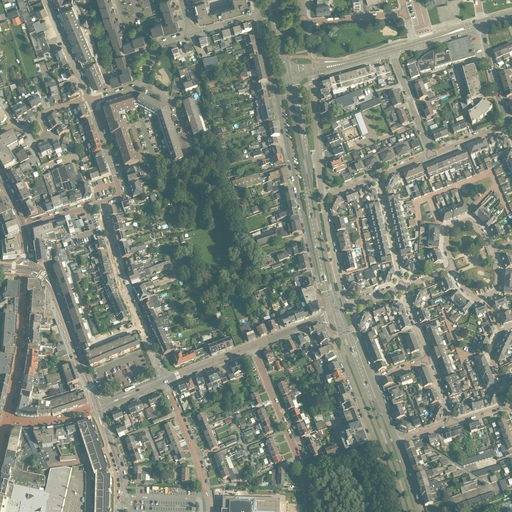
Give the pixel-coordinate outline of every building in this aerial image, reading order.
[(31,16),(30,13),(28,6),(27,6),(25,0),(17,0),(20,8),(17,9),(19,15),(18,16),(21,24),(27,22),(30,31),(29,32),(38,58),(45,56),(44,56),(43,53),(40,43),(34,23),(33,23),(31,17),(31,16)] [(25,0),(27,6),(28,6),(30,13),(45,7),(41,0),(36,0),(31,2),(30,0),(25,0)] [(89,22),(85,15),(75,0),(64,0),(65,1),(65,2),(57,5),(67,29),(69,35),(82,65),(84,64),(96,60),(97,59),(95,54),(94,55),(81,26),(88,22),(89,22)] [(75,0),(85,15),(89,22),(88,22),(98,39),(100,38),(93,17),(92,14),(82,0),(75,0)] [(163,11),(174,7),(174,5),(171,6),(169,0),(160,0),(163,10),(163,11)] [(245,0),(233,0),(235,5),(208,13),(206,4),(209,3),(207,0),(195,0),(193,1),(193,4),(194,4),(196,12),(197,16),(198,16),(199,19),(198,20),(199,23),(200,25),(206,23),(206,22),(214,20),(214,21),(220,19),(220,18),(224,17),(224,18),(230,16),(234,15),(240,14),(239,12),(249,10),(249,8),(251,7),(250,3),(246,4),(245,0)] [(317,0),(318,0),(317,0),(318,6),(316,6),(317,14),(330,12),(334,11),(333,7),(330,7),(329,0),(317,0)] [(101,11),(110,8),(110,5),(113,4),(112,2),(99,6),(101,11)] [(30,13),(31,16),(35,15),(36,18),(47,14),(45,7),(30,13)] [(168,21),(178,18),(177,15),(174,16),(173,10),(175,9),(174,7),(163,11),(163,10),(163,11),(167,21),(168,21)] [(103,16),(115,12),(114,9),(111,10),(110,8),(101,11),(103,16)] [(7,13),(9,18),(9,17),(9,19),(14,17),(18,16),(19,15),(17,9),(12,11),(7,13)] [(107,26),(119,22),(118,20),(114,21),(113,16),(116,15),(115,12),(103,16),(105,25),(106,24),(107,26)] [(167,24),(170,33),(173,32),(173,31),(179,28),(177,20),(178,20),(178,18),(168,21),(169,24),(167,24)] [(51,50),(47,41),(44,35),(46,35),(44,31),(48,29),(45,21),(40,23),(39,20),(34,23),(40,43),(43,53),(49,51),(51,50)] [(110,36),(122,32),(121,30),(119,31),(117,25),(120,25),(119,22),(107,26),(110,36)] [(165,35),(162,26),(162,24),(151,27),(154,38),(157,37),(156,35),(162,33),(163,35),(165,35)] [(233,31),(235,37),(242,35),(242,34),(252,31),(250,26),(241,29),(240,29),(233,31)] [(114,46),(125,43),(124,40),(122,41),(120,36),(123,35),(122,32),(110,36),(113,46),(114,45),(114,46)] [(230,47),(228,40),(231,38),(229,32),(222,34),(213,37),(214,43),(221,41),(222,45),(221,46),(222,50),(226,49),(228,55),(232,54),(235,53),(233,46),(230,47)] [(133,40),(137,51),(139,50),(138,46),(143,44),(144,46),(146,46),(143,35),(132,38),(133,40)] [(209,38),(206,39),(196,42),(197,45),(200,44),(201,49),(206,47),(208,54),(212,53),(213,57),(215,57),(209,38)] [(253,38),(245,40),(247,48),(255,46),(253,38)] [(449,55),(452,63),(474,58),(475,55),(473,54),(474,51),(472,50),(473,48),(471,46),(472,44),(470,42),(471,40),(469,38),(446,45),(448,49),(448,52),(446,52),(446,54),(447,54),(446,53),(448,52),(449,55)] [(133,40),(125,43),(114,46),(117,55),(118,56),(124,54),(126,53),(126,54),(129,54),(128,51),(134,49),(134,52),(137,51),(133,40)] [(181,50),(184,58),(188,57),(191,56),(190,54),(193,53),(190,46),(186,47),(186,45),(183,46),(184,49),(181,50)] [(510,58),(509,55),(506,47),(499,50),(503,59),(504,61),(510,58)] [(57,58),(64,55),(62,48),(52,52),(55,59),(57,58)] [(250,56),(257,54),(256,48),(243,51),(239,52),(235,53),(232,54),(233,56),(235,55),(236,57),(245,55),(244,53),(249,52),(250,56)] [(184,58),(181,50),(178,51),(178,50),(174,51),(174,50),(171,51),(174,60),(177,59),(177,61),(181,60),(182,63),(185,62),(184,58)] [(501,60),(503,59),(499,50),(493,53),(496,60),(495,60),(497,65),(502,62),(501,60)] [(452,63),(449,55),(446,56),(444,53),(435,55),(435,54),(432,55),(431,55),(430,55),(428,56),(427,57),(425,58),(423,59),(425,61),(423,62),(422,59),(417,64),(420,73),(432,70),(433,71),(435,71),(435,69),(452,64),(452,63)] [(250,62),(259,59),(257,54),(250,56),(249,56),(250,61),(250,62)] [(57,58),(59,65),(67,61),(64,55),(57,58)] [(216,58),(202,61),(205,73),(219,70),(216,58)] [(264,70),(263,64),(262,59),(259,59),(250,62),(250,61),(247,62),(250,73),(264,70)] [(415,65),(417,64),(415,59),(407,62),(408,65),(406,65),(410,76),(411,79),(419,76),(415,65)] [(90,81),(89,82),(90,84),(91,84),(93,88),(99,85),(100,88),(107,85),(105,81),(96,60),(84,64),(85,65),(84,66),(85,70),(84,70),(85,73),(87,73),(88,77),(87,77),(87,78),(89,77),(90,81)] [(461,106),(483,100),(482,98),(483,98),(474,67),(461,71),(469,98),(465,99),(464,96),(458,97),(461,106)] [(120,74),(123,84),(125,83),(125,81),(133,79),(131,72),(132,72),(131,69),(123,71),(123,72),(119,73),(120,74)] [(187,81),(194,78),(193,75),(191,69),(183,72),(183,71),(180,72),(180,73),(179,73),(179,74),(178,74),(179,77),(180,76),(181,79),(185,78),(187,81)] [(257,78),(266,76),(264,70),(250,73),(240,75),(241,80),(249,78),(249,76),(257,74),(257,78)] [(72,71),(64,75),(67,81),(74,78),(72,71)] [(117,85),(123,84),(120,74),(115,76),(117,85)] [(112,87),(117,85),(115,76),(109,77),(112,87)] [(266,76),(257,78),(258,80),(252,81),(253,86),(267,82),(266,76)] [(347,91),(346,88),(343,77),(338,79),(341,90),(342,93),(347,91)] [(194,78),(187,81),(188,84),(183,86),(184,89),(183,89),(184,92),(185,91),(186,92),(197,88),(195,82),(194,78)] [(417,94),(425,91),(423,86),(429,84),(427,78),(421,80),(422,84),(414,87),(417,94)] [(510,84),(509,79),(508,79),(508,78),(501,80),(503,87),(510,84)] [(51,85),(50,83),(44,85),(47,95),(47,94),(47,93),(50,92),(51,97),(58,95),(54,84),(51,85)] [(328,93),(332,92),(330,83),(322,85),(323,90),(325,89),(326,92),(328,91),(328,93)] [(69,93),(77,89),(75,84),(70,86),(69,84),(63,86),(64,89),(67,90),(69,93)] [(511,90),(511,89),(510,84),(503,87),(505,94),(511,91),(511,90)] [(252,95),(266,92),(265,86),(256,88),(257,91),(251,92),(252,95)] [(77,89),(69,93),(66,94),(69,102),(75,99),(74,97),(79,95),(77,89)] [(330,99),(328,93),(328,91),(326,92),(320,93),(322,98),(323,97),(324,100),(326,100),(330,99)] [(391,102),(398,99),(396,92),(389,95),(388,91),(382,93),(385,99),(386,99),(389,98),(391,102)] [(434,98),(432,93),(427,95),(425,91),(417,94),(419,100),(427,97),(428,100),(429,100),(434,98)] [(266,92),(252,95),(252,96),(251,96),(252,99),(258,98),(259,100),(268,98),(266,92)] [(30,97),(36,108),(41,105),(38,100),(41,98),(38,93),(30,97)] [(339,111),(343,109),(346,108),(359,103),(357,99),(355,93),(339,99),(335,101),(339,111)] [(167,109),(149,100),(142,97),(143,96),(143,95),(142,95),(141,95),(136,96),(136,97),(135,97),(135,98),(135,99),(132,100),(134,107),(136,106),(145,111),(144,113),(153,117),(154,115),(158,117),(159,121),(157,121),(160,131),(162,130),(165,140),(163,141),(166,150),(168,150),(171,159),(169,160),(171,165),(184,161),(167,109)] [(36,108),(30,97),(26,100),(24,97),(22,98),(23,101),(26,107),(29,105),(31,110),(36,108)] [(185,109),(195,106),(192,97),(183,100),(185,104),(183,104),(185,109)] [(134,107),(132,100),(131,98),(106,106),(103,111),(112,136),(115,135),(125,167),(138,163),(136,154),(135,154),(127,131),(128,131),(127,125),(122,126),(119,116),(119,115),(127,113),(127,114),(135,112),(134,107)] [(391,113),(393,112),(392,109),(401,105),(398,99),(391,102),(392,105),(389,106),(390,109),(383,111),(385,115),(386,114),(391,113)] [(261,110),(270,108),(268,100),(256,103),(257,111),(261,110)] [(488,113),(492,108),(483,101),(483,100),(461,106),(463,111),(463,112),(465,117),(468,114),(472,125),(477,122),(476,121),(479,119),(480,121),(484,117),(483,116),(488,112),(488,113)] [(23,108),(26,107),(23,101),(16,105),(22,117),(27,114),(23,108)] [(329,111),(339,111),(335,101),(331,102),(331,103),(328,103),(329,106),(320,107),(321,117),(330,116),(329,111)] [(424,113),(436,108),(440,106),(439,103),(434,105),(431,106),(431,107),(431,108),(429,103),(421,106),(424,113)] [(17,119),(22,117),(16,105),(11,108),(11,109),(9,110),(12,116),(14,114),(17,119)] [(77,115),(86,112),(84,106),(79,109),(78,106),(72,108),(73,111),(75,110),(77,115)] [(187,115),(197,111),(195,106),(185,109),(187,115)] [(270,108),(261,110),(262,115),(260,116),(260,114),(257,115),(258,118),(271,115),(270,108)] [(436,108),(424,113),(426,119),(433,117),(434,119),(442,116),(440,113),(438,113),(438,114),(434,116),(433,112),(437,111),(436,108)] [(393,112),(391,113),(392,115),(391,115),(393,122),(397,120),(397,121),(399,120),(406,117),(403,111),(397,113),(396,110),(393,112)] [(188,121),(199,117),(197,111),(187,115),(186,115),(188,121)] [(50,125),(58,121),(56,116),(58,115),(57,112),(51,115),(52,118),(47,120),(50,125)] [(86,112),(78,115),(79,120),(75,122),(76,125),(84,122),(83,119),(88,117),(86,112)] [(363,136),(368,135),(361,113),(355,115),(363,136)] [(271,115),(258,118),(259,120),(261,119),(261,118),(262,118),(264,123),(273,121),(271,115)] [(190,126),(200,123),(199,117),(188,121),(190,126)] [(406,117),(399,120),(402,126),(408,124),(406,117)] [(59,130),(64,127),(63,125),(61,126),(58,121),(50,125),(52,130),(57,127),(59,130)] [(457,125),(460,132),(467,129),(463,121),(457,123),(458,125),(457,125)] [(94,128),(92,122),(82,125),(82,124),(78,126),(80,132),(94,128)] [(264,134),(278,130),(276,122),(269,123),(270,126),(258,129),(259,131),(256,131),(257,135),(264,134)] [(446,123),(446,122),(442,123),(444,126),(441,127),(442,130),(439,131),(442,139),(448,136),(445,129),(448,128),(446,123)] [(460,132),(457,125),(455,126),(453,122),(449,123),(454,134),(460,132)] [(192,132),(202,128),(200,123),(190,126),(192,132)] [(64,127),(59,130),(56,131),(59,137),(70,131),(69,128),(66,130),(64,127)] [(84,138),(96,134),(94,128),(80,132),(81,136),(83,135),(84,138)] [(202,128),(192,132),(194,137),(195,136),(196,140),(205,137),(202,128)] [(278,130),(264,134),(265,136),(270,135),(270,139),(279,137),(278,130)] [(442,139),(439,131),(435,132),(434,130),(431,131),(432,134),(435,142),(442,139)] [(340,141),(339,141),(336,135),(335,133),(334,133),(330,135),(331,138),(329,138),(327,139),(330,145),(335,157),(343,153),(340,146),(342,145),(340,141)] [(15,138),(13,134),(1,141),(2,143),(0,144),(0,155),(1,156),(0,156),(0,161),(5,170),(13,165),(15,164),(8,152),(7,151),(18,144),(19,146),(24,144),(21,139),(20,139),(18,137),(15,138)] [(88,147),(99,144),(96,134),(84,138),(85,141),(86,141),(87,145),(84,146),(84,147),(87,146),(88,147)] [(498,145),(499,145),(502,137),(500,136),(498,135),(489,139),(491,145),(495,144),(498,145)] [(504,150),(511,147),(507,139),(505,138),(502,137),(499,145),(503,147),(504,150)] [(414,138),(410,139),(410,140),(410,141),(407,142),(411,151),(413,150),(414,151),(416,150),(416,151),(420,149),(419,147),(418,147),(414,138)] [(276,140),(272,141),(267,142),(268,148),(278,146),(276,140)] [(488,149),(485,140),(480,142),(484,151),(488,149)] [(53,146),(56,155),(62,152),(57,141),(51,144),(53,146)] [(56,155),(53,146),(50,147),(48,142),(43,144),(47,156),(53,153),(54,155),(56,155)] [(411,151),(407,142),(404,143),(403,142),(399,144),(404,156),(407,155),(406,154),(408,153),(408,152),(411,151)] [(484,151),(480,142),(476,144),(479,153),(484,151)] [(42,158),(47,156),(43,144),(37,147),(40,152),(37,153),(39,159),(42,157),(42,158)] [(100,147),(99,144),(88,147),(87,146),(84,147),(86,151),(89,151),(91,156),(91,157),(101,153),(102,153),(100,147)] [(392,148),(396,157),(398,156),(398,157),(400,156),(401,157),(404,156),(399,144),(395,145),(395,147),(392,148)] [(479,153),(476,144),(471,146),(475,155),(479,153)] [(475,155),(471,146),(467,147),(470,157),(475,155)] [(14,152),(20,164),(29,159),(23,148),(19,150),(14,152)] [(395,157),(396,157),(392,148),(389,149),(388,148),(384,150),(388,162),(391,161),(391,160),(393,159),(393,158),(395,157)] [(272,159),(281,157),(279,149),(273,150),(273,149),(264,151),(265,156),(271,154),(272,159)] [(385,163),(388,162),(384,150),(379,151),(380,153),(376,154),(380,163),(383,162),(383,163),(385,162),(385,163)] [(504,160),(511,156),(511,151),(502,155),(504,159),(504,160)] [(464,165),(464,166),(469,164),(465,152),(460,154),(464,165)] [(95,162),(103,159),(101,153),(91,157),(91,156),(86,158),(87,161),(94,159),(95,162)] [(380,163),(376,154),(373,155),(373,154),(368,156),(373,168),(376,167),(375,166),(378,165),(377,164),(380,163),(380,164),(380,163)] [(459,167),(464,165),(460,154),(455,156),(459,167)] [(370,169),(373,168),(368,156),(364,158),(364,159),(361,160),(365,169),(367,168),(368,169),(370,168),(370,169)] [(450,158),(454,169),(455,172),(457,171),(456,168),(459,167),(455,156),(450,158)] [(265,165),(273,163),(273,166),(283,164),(281,157),(272,159),(260,162),(261,168),(266,166),(265,165)] [(449,171),(454,169),(450,158),(445,160),(449,171)] [(346,169),(342,159),(330,163),(333,171),(335,170),(336,173),(346,169)] [(350,175),(353,174),(354,175),(360,173),(360,172),(362,171),(362,170),(365,169),(365,170),(365,169),(361,160),(357,161),(358,166),(352,169),(351,168),(348,169),(349,174),(350,175)] [(444,173),(449,171),(445,160),(440,162),(444,173)] [(28,162),(19,167),(20,168),(7,176),(10,182),(23,175),(32,170),(28,162)] [(439,175),(444,173),(440,162),(435,164),(439,175)] [(97,173),(106,170),(105,168),(106,167),(105,164),(104,165),(98,167),(95,168),(96,171),(97,173)] [(434,177),(439,175),(435,164),(430,166),(434,177)] [(76,204),(82,202),(75,177),(71,165),(64,168),(76,204)] [(416,167),(420,178),(425,177),(421,166),(416,167)] [(430,179),(434,177),(430,166),(425,168),(430,179)] [(127,177),(139,173),(138,169),(137,167),(133,168),(125,171),(127,177)] [(420,178),(416,167),(412,169),(416,180),(420,178)] [(69,206),(76,204),(64,168),(57,171),(69,206)] [(411,182),(416,180),(412,169),(407,171),(411,182)] [(97,173),(99,178),(109,175),(108,175),(107,173),(108,172),(107,170),(106,170),(97,173)] [(62,208),(69,206),(57,171),(51,174),(62,208)] [(99,178),(97,173),(96,171),(89,173),(91,181),(99,178)] [(278,180),(286,179),(283,171),(269,176),(271,182),(271,183),(274,182),(278,180)] [(407,184),(411,182),(407,171),(402,173),(407,184)] [(139,173),(127,177),(129,183),(137,181),(137,180),(141,179),(139,173)] [(45,214),(62,208),(51,174),(34,181),(37,188),(36,188),(39,197),(45,214)] [(350,175),(349,174),(342,177),(344,183),(352,180),(350,175)] [(25,180),(23,175),(10,182),(14,189),(24,185),(27,183),(27,184),(31,182),(30,179),(22,183),(21,182),(25,180)] [(236,182),(232,183),(232,184),(228,185),(231,196),(235,194),(235,193),(262,184),(259,175),(241,181),(236,182)] [(388,180),(387,182),(395,186),(397,182),(401,181),(398,175),(394,176),(389,178),(388,180)] [(83,186),(80,176),(75,177),(82,202),(90,199),(92,197),(88,185),(83,186)] [(278,180),(274,182),(276,187),(272,188),(271,188),(273,194),(283,190),(282,187),(288,185),(286,179),(278,180)] [(131,192),(140,189),(139,186),(145,184),(144,180),(140,181),(140,182),(138,182),(129,185),(131,192)] [(385,187),(386,192),(387,196),(393,194),(393,190),(394,187),(395,186),(387,182),(386,185),(385,187)] [(18,197),(28,192),(24,185),(14,189),(18,197)] [(364,195),(367,197),(371,189),(369,188),(367,187),(362,189),(358,191),(361,197),(364,195)] [(22,205),(23,204),(39,197),(36,188),(30,191),(28,192),(18,197),(22,205)] [(140,189),(131,192),(133,198),(145,195),(143,188),(140,189)] [(284,197),(293,195),(292,189),(283,191),(283,192),(278,193),(279,195),(276,196),(277,200),(281,199),(284,198),(284,197)] [(377,197),(375,191),(374,190),(372,189),(371,189),(367,197),(368,197),(370,198),(371,202),(377,201),(377,197)] [(416,193),(414,189),(411,190),(411,189),(409,189),(410,192),(411,195),(413,200),(418,198),(416,193)] [(360,196),(359,193),(356,194),(355,192),(355,191),(352,192),(352,193),(350,194),(355,207),(358,206),(356,201),(358,200),(359,201),(362,199),(360,196)] [(353,208),(355,207),(350,194),(348,195),(348,194),(345,195),(346,196),(345,196),(348,204),(351,203),(353,208)] [(286,205),(295,203),(293,195),(284,197),(284,198),(281,199),(283,206),(286,205)] [(331,204),(339,208),(345,211),(347,209),(344,207),(344,208),(340,206),(340,207),(339,207),(341,203),(345,202),(343,196),(334,200),(333,202),(333,201),(331,204)] [(389,204),(398,202),(398,201),(397,196),(387,198),(389,204)] [(30,219),(45,214),(39,197),(23,204),(24,206),(23,207),(28,218),(30,219)] [(124,213),(125,215),(135,212),(133,206),(130,207),(127,200),(121,202),(123,208),(124,213)] [(287,213),(297,211),(295,203),(286,205),(283,206),(281,206),(283,211),(277,213),(277,214),(274,215),(274,217),(276,217),(287,213)] [(370,211),(379,209),(378,203),(368,205),(369,211),(370,211)] [(0,217),(10,213),(6,204),(0,207),(0,217)] [(336,212),(339,208),(331,204),(330,206),(330,207),(329,208),(332,218),(335,217),(334,213),(336,212)] [(460,206),(459,207),(463,215),(468,213),(467,213),(467,210),(464,205),(460,206)] [(125,215),(124,213),(121,214),(120,211),(116,212),(115,207),(108,210),(110,218),(117,216),(118,218),(125,216),(124,215),(125,215)] [(455,208),(458,217),(463,215),(459,207),(455,208)] [(483,211),(484,210),(483,210),(479,207),(473,214),(476,218),(477,217),(483,211)] [(390,210),(392,216),(401,213),(399,208),(390,210)] [(450,210),(449,210),(453,219),(458,217),(455,208),(454,208),(450,210)] [(445,212),(448,221),(453,219),(449,210),(449,211),(445,212)] [(286,221),(298,218),(297,211),(287,213),(276,217),(276,219),(277,221),(287,218),(288,219),(285,219),(286,221)] [(483,211),(477,217),(481,221),(487,214),(483,211)] [(440,214),(443,222),(443,223),(448,221),(445,212),(444,213),(440,214)] [(0,228),(15,224),(10,213),(0,217),(0,228)] [(401,214),(401,213),(392,216),(393,221),(402,219),(401,214)] [(487,214),(481,221),(484,225),(491,218),(487,214)] [(492,218),(491,217),(491,218),(484,225),(488,229),(495,221),(492,218)] [(56,223),(61,241),(63,244),(66,243),(65,238),(66,238),(67,241),(71,239),(70,236),(75,234),(74,230),(78,229),(74,218),(70,219),(65,220),(56,223)] [(113,228),(127,224),(126,221),(127,221),(126,219),(124,219),(124,218),(111,222),(113,228)] [(286,227),(300,224),(298,218),(286,221),(282,222),(282,223),(283,223),(285,223),(286,227)] [(402,219),(393,221),(395,227),(403,225),(402,219)] [(51,242),(61,241),(56,223),(51,225),(37,230),(38,232),(36,233),(34,233),(36,244),(51,242)] [(15,260),(15,257),(19,256),(17,243),(15,243),(14,236),(15,235),(18,235),(17,230),(15,224),(0,228),(0,247),(1,247),(1,260),(15,260)] [(127,224),(113,228),(115,235),(127,231),(128,232),(134,230),(133,226),(129,227),(128,224),(127,224)] [(283,241),(283,239),(290,237),(302,234),(300,224),(286,227),(286,228),(279,229),(274,232),(273,232),(261,236),(254,238),(252,239),(251,239),(252,241),(255,250),(280,242),(283,241)] [(347,233),(348,234),(350,233),(349,229),(348,224),(345,225),(336,227),(337,231),(337,232),(337,233),(339,232),(340,235),(347,233)] [(491,231),(490,231),(491,234),(492,233),(492,236),(501,232),(499,227),(490,230),(491,231)] [(132,235),(132,232),(116,236),(118,245),(128,241),(127,237),(132,235)] [(503,237),(501,232),(492,236),(493,238),(494,241),(494,240),(495,241),(503,237)] [(349,239),(348,234),(347,233),(340,235),(337,235),(339,241),(349,239)] [(340,247),(350,245),(349,239),(339,241),(340,247)] [(51,246),(51,242),(36,244),(34,244),(36,254),(50,252),(53,252),(57,251),(62,251),(61,244),(51,246)] [(126,242),(118,245),(119,247),(120,253),(145,247),(144,243),(136,246),(135,244),(130,246),(129,244),(127,245),(126,242)] [(88,246),(89,250),(93,249),(94,253),(104,250),(102,243),(88,246)] [(298,256),(306,254),(304,244),(292,247),(294,257),(298,256)] [(344,253),(351,251),(350,245),(340,247),(341,253),(344,253)] [(126,259),(131,258),(131,256),(130,254),(137,252),(138,253),(146,251),(145,247),(120,254),(122,260),(126,259)] [(411,255),(409,249),(400,251),(399,251),(401,257),(411,255)] [(53,252),(55,264),(61,263),(68,262),(65,252),(65,250),(62,251),(57,251),(53,252)] [(344,261),(353,259),(351,251),(344,253),(345,255),(342,256),(343,257),(342,257),(343,257),(344,261)] [(438,251),(429,255),(431,259),(431,260),(440,256),(439,254),(440,254),(439,252),(438,252),(438,251)] [(464,251),(455,254),(457,260),(466,258),(464,251)] [(52,262),(50,252),(36,254),(37,264),(52,262)] [(96,263),(106,260),(104,252),(91,256),(92,259),(95,259),(96,262),(96,263)] [(271,260),(270,256),(255,261),(258,271),(289,259),(287,254),(271,260)] [(300,266),(309,264),(306,254),(298,256),(300,266)] [(380,258),(380,259),(382,265),(392,262),(390,256),(381,258),(380,258)] [(440,256),(431,260),(432,260),(433,265),(442,261),(441,258),(440,256)] [(502,260),(501,260),(502,263),(503,262),(504,264),(511,261),(511,259),(510,256),(502,259),(502,260)] [(405,269),(408,270),(412,262),(409,261),(408,257),(401,259),(402,260),(402,262),(404,268),(406,269),(405,269)] [(127,269),(142,264),(152,261),(151,258),(148,259),(148,260),(147,261),(146,258),(141,260),(140,258),(136,259),(137,263),(134,264),(133,261),(125,264),(127,269)] [(100,270),(108,267),(106,260),(96,263),(96,262),(91,263),(93,270),(96,269),(95,267),(98,266),(99,269),(100,270)] [(175,260),(149,269),(150,274),(156,272),(156,274),(177,267),(175,260)] [(413,263),(412,262),(408,270),(410,271),(412,272),(417,271),(420,270),(421,269),(419,263),(415,264),(413,263)] [(140,272),(139,269),(143,267),(142,264),(127,269),(129,276),(140,272)] [(302,275),(311,273),(309,264),(300,266),(302,275)] [(384,273),(384,274),(392,278),(393,275),(394,273),(393,268),(392,264),(385,266),(386,270),(384,273)] [(55,273),(63,270),(62,265),(53,268),(55,273)] [(100,270),(99,269),(98,270),(91,272),(92,274),(92,275),(93,274),(94,279),(97,278),(96,273),(98,273),(100,273),(101,277),(110,275),(108,267),(100,270)] [(374,273),(373,273),(372,269),(364,273),(367,281),(371,279),(374,286),(377,285),(373,274),(374,273)] [(57,278),(65,275),(63,270),(55,273),(57,278)] [(139,276),(145,274),(144,271),(140,272),(129,276),(129,279),(129,280),(130,282),(131,283),(140,280),(139,276)] [(299,277),(295,278),(297,289),(295,290),(296,293),(298,292),(299,292),(306,290),(306,289),(314,287),(313,281),(311,273),(302,275),(299,277)] [(76,284),(82,283),(84,282),(81,274),(74,276),(76,284)] [(391,280),(391,279),(392,278),(384,274),(382,278),(378,279),(380,284),(381,285),(384,284),(389,282),(390,280),(391,280)] [(59,283),(67,280),(65,275),(57,278),(59,283)] [(103,284),(112,281),(111,276),(94,280),(95,284),(102,282),(103,284)] [(353,292),(357,285),(352,282),(350,283),(349,280),(348,276),(345,277),(346,281),(348,290),(350,291),(353,292)] [(60,288),(69,285),(67,280),(59,283),(60,288)] [(449,280),(441,283),(442,288),(443,288),(451,285),(450,283),(451,283),(450,280),(449,280)] [(112,281),(103,284),(103,286),(96,288),(97,292),(114,287),(112,281)] [(55,320),(52,313),(50,313),(51,301),(48,293),(46,293),(46,291),(43,291),(43,286),(39,283),(29,282),(28,294),(32,294),(30,318),(47,319),(55,320)] [(137,296),(146,292),(144,289),(154,286),(153,282),(139,288),(134,290),(137,296)] [(18,301),(18,293),(19,284),(7,284),(6,291),(4,290),(4,297),(2,297),(3,301),(6,300),(18,301)] [(62,293),(71,290),(69,285),(60,288),(62,293)] [(357,285),(353,292),(355,294),(355,293),(357,294),(366,291),(365,288),(362,289),(361,287),(357,285)] [(451,285),(443,288),(443,289),(445,294),(453,290),(454,289),(453,287),(452,287),(451,285)] [(104,301),(117,295),(114,289),(101,294),(104,300),(104,301)] [(307,307),(318,303),(314,289),(301,293),(307,307)] [(64,299),(73,296),(71,290),(62,293),(64,299)] [(427,296),(424,290),(421,291),(416,293),(415,295),(414,295),(413,298),(421,301),(422,301),(423,298),(427,296)] [(154,297),(155,297),(154,294),(147,296),(146,292),(137,296),(140,303),(151,298),(154,297)] [(455,292),(449,300),(452,303),(453,303),(459,296),(460,296),(455,292)] [(111,305),(119,301),(117,295),(104,301),(104,300),(102,301),(103,302),(103,304),(105,303),(107,303),(108,302),(107,301),(109,300),(111,304),(111,305)] [(66,304),(75,301),(73,296),(64,299),(66,304)] [(459,296),(453,303),(457,307),(463,300),(459,296)] [(501,298),(498,299),(502,307),(507,305),(503,297),(503,296),(500,297),(501,298)] [(158,302),(157,302),(154,297),(151,298),(152,301),(146,303),(144,305),(144,306),(142,307),(145,315),(154,311),(161,308),(160,306),(161,305),(160,303),(158,302)] [(414,307),(415,311),(421,309),(420,305),(421,302),(421,301),(413,298),(412,300),(412,302),(414,307)] [(494,301),(493,301),(497,309),(501,308),(502,307),(498,299),(496,300),(496,299),(494,300),(494,301)] [(0,310),(3,309),(7,308),(17,308),(18,301),(6,300),(3,301),(0,302),(0,310)] [(463,300),(457,307),(460,310),(461,310),(467,303),(463,300)] [(68,309),(76,306),(75,301),(66,304),(68,309)] [(114,312),(122,308),(119,301),(111,305),(111,304),(105,307),(106,310),(112,307),(114,312)] [(391,311),(394,312),(398,304),(395,303),(393,302),(388,304),(384,306),(387,312),(391,311)] [(301,309),(306,320),(319,315),(320,312),(318,303),(307,307),(301,309)] [(461,310),(460,310),(461,311),(465,314),(471,307),(467,303),(461,310)] [(306,320),(301,309),(300,309),(298,304),(296,305),(299,312),(293,314),(297,323),(306,320)] [(405,315),(404,311),(402,306),(400,305),(398,304),(394,312),(395,312),(398,314),(399,317),(405,315)] [(481,306),(479,306),(482,315),(483,315),(487,313),(484,305),(483,305),(483,304),(481,305),(481,306)] [(69,314),(78,311),(76,306),(68,309),(69,314)] [(148,321),(156,317),(158,316),(156,312),(161,310),(161,311),(168,308),(167,306),(161,308),(154,311),(145,315),(148,321)] [(474,308),(477,317),(482,315),(479,306),(477,307),(474,308)] [(377,309),(384,327),(387,326),(385,321),(384,318),(386,317),(384,312),(382,307),(379,308),(377,309)] [(7,308),(3,309),(2,329),(1,341),(1,354),(0,354),(0,377),(9,379),(13,360),(15,351),(14,351),(15,331),(16,331),(16,319),(17,308),(7,308)] [(111,321),(125,314),(122,308),(114,312),(115,315),(109,317),(111,321)] [(293,314),(291,309),(288,310),(288,312),(286,313),(285,313),(290,326),(297,323),(293,314)] [(378,330),(384,327),(377,309),(375,310),(375,309),(372,310),(372,311),(375,319),(378,318),(380,323),(379,323),(380,325),(377,326),(377,327),(378,330)] [(285,313),(286,313),(285,310),(282,311),(282,312),(281,314),(281,315),(281,316),(282,319),(281,319),(284,328),(290,326),(285,313)] [(425,310),(416,314),(417,314),(416,314),(417,317),(418,317),(418,319),(427,315),(425,310)] [(71,319),(80,316),(78,311),(69,314),(71,319)] [(504,313),(502,314),(499,315),(503,326),(511,322),(511,319),(511,320),(509,314),(511,313),(511,311),(509,312),(509,311),(507,312),(504,313)] [(360,317),(358,319),(367,323),(367,322),(368,319),(372,318),(370,312),(366,313),(361,315),(360,317)] [(125,314),(111,321),(112,324),(119,321),(120,324),(118,325),(119,328),(127,325),(125,322),(128,321),(125,314)] [(420,324),(429,321),(427,316),(427,315),(418,319),(419,321),(420,324)] [(73,324),(82,321),(80,316),(71,319),(73,324)] [(148,321),(151,327),(165,322),(165,321),(168,320),(167,317),(159,320),(158,317),(156,318),(156,317),(148,321)] [(47,326),(47,319),(30,318),(30,325),(47,326)] [(406,318),(397,321),(399,326),(408,323),(407,321),(408,321),(407,318),(406,318)] [(92,329),(98,327),(97,323),(94,324),(92,319),(89,320),(92,329)] [(366,323),(367,323),(358,319),(357,322),(358,322),(357,324),(358,328),(359,329),(360,332),(365,331),(366,330),(365,326),(366,323)] [(265,325),(266,326),(268,325),(271,333),(277,331),(273,322),(271,323),(270,320),(264,322),(265,325)] [(83,326),(84,326),(82,321),(73,324),(75,329),(83,326)] [(154,335),(162,331),(162,330),(167,329),(165,323),(166,323),(165,322),(151,327),(154,335)] [(263,326),(256,329),(257,331),(258,333),(259,333),(261,337),(267,335),(265,329),(267,328),(266,326),(265,325),(264,322),(262,323),(263,326)] [(409,325),(408,323),(399,326),(399,327),(401,331),(410,328),(410,327),(409,325)] [(426,332),(437,328),(435,323),(425,327),(426,332)] [(47,327),(47,326),(30,325),(29,335),(40,336),(40,329),(49,330),(50,327),(47,327)] [(256,339),(253,333),(251,334),(249,330),(247,330),(245,325),(239,327),(242,335),(245,334),(248,342),(256,339)] [(77,334),(85,331),(83,326),(75,329),(77,334)] [(316,333),(325,330),(324,328),(321,326),(308,331),(311,337),(317,335),(316,333)] [(494,331),(493,326),(487,328),(487,326),(482,328),(484,335),(487,333),(492,336),(494,331)] [(429,336),(439,332),(437,328),(426,332),(427,332),(429,336)] [(314,340),(327,335),(325,330),(316,333),(317,335),(311,337),(312,340),(314,339),(314,340)] [(78,340),(87,337),(85,331),(77,334),(78,340)] [(158,342),(166,338),(168,337),(170,336),(169,333),(167,334),(167,333),(164,334),(162,331),(154,335),(156,338),(158,342)] [(365,344),(374,341),(373,337),(376,336),(374,331),(372,332),(370,333),(364,335),(366,338),(363,339),(365,344)] [(430,341),(440,337),(439,332),(429,336),(430,341)] [(511,333),(506,336),(505,337),(504,339),(504,340),(503,341),(511,345),(511,343),(511,333)] [(407,345),(415,341),(413,336),(411,337),(410,334),(404,337),(405,340),(403,341),(404,345),(407,344),(407,345)] [(42,336),(40,336),(29,335),(29,343),(42,344),(42,336)] [(317,348),(329,341),(327,335),(314,340),(315,342),(315,343),(317,348)] [(80,345),(89,342),(89,341),(87,337),(78,340),(80,345)] [(88,348),(83,350),(90,368),(140,348),(135,337),(90,355),(88,348)] [(308,343),(310,342),(309,339),(308,337),(303,339),(302,337),(297,339),(300,347),(304,345),(306,348),(305,349),(307,353),(311,351),(308,343)] [(432,346),(442,342),(441,339),(440,337),(430,341),(432,346)] [(474,341),(487,347),(488,344),(488,345),(489,342),(479,337),(478,339),(475,338),(474,341)] [(161,349),(173,343),(172,340),(170,341),(170,340),(167,341),(166,338),(158,342),(157,342),(159,346),(159,345),(161,349)] [(223,342),(226,351),(233,348),(230,339),(229,340),(228,338),(225,339),(224,340),(223,341),(223,342)] [(313,355),(331,347),(329,341),(317,348),(311,351),(313,355)] [(368,349),(376,346),(374,341),(365,344),(368,349)] [(409,350),(417,347),(415,341),(407,345),(409,350)] [(486,349),(487,347),(474,341),(473,343),(478,345),(477,348),(484,352),(485,351),(486,349)] [(509,350),(511,345),(503,341),(501,346),(509,350)] [(83,350),(88,348),(91,347),(89,342),(80,345),(82,350),(83,350)] [(219,354),(226,351),(223,342),(215,345),(219,354)] [(300,350),(298,346),(296,342),(286,346),(286,345),(283,344),(280,346),(282,351),(287,349),(289,354),(300,350)] [(434,351),(444,347),(442,342),(432,346),(434,351)] [(173,343),(161,349),(160,349),(162,353),(163,353),(164,356),(177,350),(173,343)] [(207,353),(203,344),(195,347),(197,353),(195,354),(194,353),(188,356),(187,351),(173,357),(176,364),(175,365),(174,365),(174,366),(174,367),(175,368),(176,368),(194,361),(195,361),(196,361),(196,360),(205,356),(205,358),(209,357),(207,353)] [(219,354),(215,345),(215,344),(212,346),(212,347),(208,348),(211,357),(219,354)] [(55,354),(58,353),(66,350),(65,348),(64,345),(56,348),(54,348),(53,348),(53,350),(53,354),(55,354)] [(370,354),(378,351),(376,346),(368,349),(370,354)] [(509,350),(501,346),(498,351),(507,355),(509,350)] [(325,357),(334,354),(331,347),(313,355),(316,361),(325,358),(325,357)] [(417,347),(409,350),(412,358),(418,355),(417,353),(419,352),(417,347)] [(436,356),(446,352),(444,347),(434,351),(436,356)] [(372,360),(380,356),(378,351),(370,354),(372,360)] [(406,358),(404,351),(401,353),(396,355),(399,364),(405,362),(404,359),(406,358)] [(507,355),(498,351),(498,353),(497,353),(497,355),(496,356),(499,365),(502,364),(501,361),(504,360),(507,355)] [(274,362),(272,357),(271,352),(265,355),(269,364),(274,362)] [(438,360),(448,357),(446,352),(436,356),(438,361),(438,360)] [(50,360),(50,354),(28,353),(27,361),(38,361),(38,362),(40,362),(49,360),(50,360)] [(320,368),(336,358),(334,354),(325,357),(325,358),(325,359),(317,362),(320,368)] [(394,366),(399,364),(396,355),(391,358),(390,357),(388,358),(390,364),(393,363),(394,366)] [(380,356),(372,360),(374,365),(376,364),(381,362),(382,362),(380,356)] [(485,361),(483,356),(475,360),(477,365),(485,361)] [(440,365),(450,361),(449,361),(448,357),(438,360),(440,365)] [(330,376),(340,370),(336,358),(320,368),(316,370),(320,379),(329,375),(330,376)] [(40,362),(40,367),(43,367),(43,371),(46,370),(51,369),(49,360),(40,362)] [(37,373),(38,362),(38,361),(27,361),(26,372),(37,373)] [(441,370),(451,366),(450,361),(440,365),(441,370)] [(487,366),(485,361),(477,365),(479,370),(487,366)] [(279,362),(275,364),(278,372),(284,369),(282,365),(280,366),(279,362)] [(387,369),(385,364),(384,364),(383,364),(381,362),(376,364),(377,367),(376,367),(378,372),(380,371),(381,372),(384,371),(384,370),(387,369)] [(71,366),(70,363),(63,366),(63,368),(62,368),(68,386),(79,382),(73,365),(71,366)] [(230,367),(232,371),(232,373),(228,375),(230,381),(235,380),(234,377),(241,374),(241,376),(246,374),(244,369),(242,370),(239,363),(230,367)] [(443,375),(453,371),(451,366),(441,370),(443,375)] [(479,370),(478,370),(480,375),(489,371),(488,366),(487,366),(479,370)] [(420,378),(428,375),(426,370),(424,371),(423,368),(417,370),(420,378)] [(48,377),(46,370),(43,371),(44,371),(37,373),(26,372),(24,379),(38,380),(48,377)] [(213,373),(217,383),(222,381),(223,384),(227,382),(225,377),(221,378),(218,370),(215,372),(215,371),(213,372),(213,373)] [(335,384),(344,380),(340,370),(330,376),(330,377),(326,379),(328,383),(331,382),(333,385),(335,384)] [(445,380),(455,376),(453,371),(443,375),(445,379),(445,380)] [(492,376),(489,371),(480,375),(482,380),(491,376),(492,376)] [(509,371),(503,374),(506,383),(508,383),(508,384),(511,385),(511,381),(511,375),(509,371)] [(412,381),(415,380),(412,374),(410,375),(409,372),(403,374),(407,383),(412,381)] [(217,383),(213,373),(212,373),(210,373),(210,374),(207,375),(210,382),(206,383),(208,390),(213,388),(213,390),(218,388),(217,385),(217,383)] [(37,389),(57,383),(63,381),(61,374),(48,377),(38,380),(24,379),(23,385),(37,389)] [(402,385),(407,383),(403,374),(398,376),(399,379),(396,380),(399,386),(402,385)] [(422,383),(430,380),(428,375),(420,378),(422,383)] [(455,376),(445,380),(447,384),(457,381),(455,376)] [(493,381),(491,376),(482,380),(484,384),(484,385),(493,381)] [(0,386),(7,388),(9,379),(0,377),(0,386)] [(205,386),(203,382),(201,377),(195,380),(199,389),(199,388),(203,387),(205,386)] [(280,392),(289,388),(286,389),(284,383),(287,382),(286,379),(279,381),(280,385),(278,386),(280,392)] [(394,388),(390,379),(388,380),(388,379),(384,380),(384,381),(382,382),(384,388),(385,389),(387,391),(394,388)] [(430,380),(422,383),(425,391),(431,389),(430,386),(432,386),(430,380)] [(185,384),(190,396),(196,393),(197,396),(200,395),(197,386),(193,387),(191,381),(185,384)] [(495,386),(493,381),(484,385),(485,385),(487,390),(495,386)] [(38,396),(45,393),(58,389),(57,386),(58,386),(57,383),(37,389),(23,385),(21,392),(38,396)] [(336,395),(348,391),(345,383),(336,387),(339,386),(339,388),(334,390),(336,395)] [(185,394),(185,395),(184,396),(185,399),(190,397),(190,396),(185,384),(178,387),(180,393),(181,396),(185,394)] [(447,393),(460,388),(459,385),(456,386),(455,384),(453,385),(445,388),(444,388),(445,391),(446,391),(447,393)] [(39,402),(37,416),(44,417),(44,416),(49,417),(52,415),(53,417),(87,406),(83,394),(81,386),(69,390),(70,391),(66,393),(61,395),(42,400),(39,402)] [(393,406),(399,404),(403,402),(400,397),(403,395),(402,392),(399,393),(397,387),(394,388),(387,391),(389,395),(388,395),(388,396),(388,397),(389,398),(389,399),(389,400),(390,401),(391,402),(391,403),(392,402),(393,406)] [(460,388),(447,393),(448,395),(447,395),(448,398),(449,398),(459,394),(458,392),(462,390),(461,387),(460,388)] [(489,396),(489,397),(497,401),(498,398),(499,396),(496,387),(490,389),(491,393),(489,396)] [(289,396),(297,393),(296,390),(291,392),(289,388),(280,392),(282,397),(289,395),(289,396)] [(338,400),(350,396),(348,391),(336,395),(338,400)] [(46,396),(45,393),(38,396),(21,392),(19,399),(35,403),(39,402),(42,400),(41,398),(46,396)] [(417,404),(436,397),(436,395),(436,394),(435,392),(434,392),(427,395),(428,397),(422,399),(421,397),(415,400),(417,404)] [(286,406),(293,403),(292,403),(296,401),(294,397),(298,395),(298,393),(297,393),(289,396),(290,397),(283,400),(286,406)] [(253,403),(260,400),(257,395),(251,397),(253,403)] [(155,406),(154,405),(158,403),(161,402),(159,396),(148,400),(150,406),(151,407),(155,406)] [(341,407),(353,403),(350,396),(338,400),(340,407),(341,407)] [(436,397),(417,404),(418,407),(426,404),(428,403),(430,402),(431,405),(438,402),(439,401),(438,399),(437,399),(436,397)] [(484,402),(486,408),(495,405),(496,403),(497,401),(489,397),(487,400),(484,402)] [(37,416),(39,402),(35,403),(19,399),(16,414),(18,417),(22,418),(31,419),(37,419),(37,416)] [(260,400),(253,403),(255,409),(262,406),(260,400)] [(456,400),(450,402),(453,411),(455,412),(458,414),(461,405),(458,404),(456,400)] [(134,406),(138,415),(142,413),(141,412),(144,411),(141,403),(134,406)] [(293,403),(286,406),(288,411),(295,408),(293,403)] [(343,413),(344,413),(345,415),(356,411),(355,409),(353,403),(341,407),(343,413)] [(394,415),(402,412),(399,404),(393,406),(394,409),(392,410),(394,415)] [(434,414),(441,418),(442,415),(443,414),(440,405),(437,406),(438,409),(436,409),(436,410),(434,414)] [(465,407),(461,405),(458,414),(460,415),(462,415),(471,412),(469,406),(465,407)] [(132,418),(138,415),(134,406),(128,409),(131,416),(127,417),(129,420),(131,426),(134,425),(132,418)] [(293,419),(300,416),(300,415),(303,414),(301,411),(304,410),(303,407),(299,408),(299,410),(291,413),(293,419)] [(150,416),(151,419),(154,425),(169,419),(167,415),(158,419),(156,413),(154,413),(152,408),(147,410),(150,416)] [(259,419),(266,416),(264,410),(254,414),(255,418),(253,419),(249,420),(249,423),(251,422),(254,421),(259,419)] [(344,420),(357,415),(356,411),(345,415),(343,416),(344,420)] [(123,418),(120,412),(112,415),(114,421),(123,418)] [(400,418),(400,419),(405,417),(402,412),(394,415),(396,420),(400,418)] [(440,421),(441,418),(434,414),(431,419),(432,421),(429,422),(430,425),(439,422),(440,421)] [(199,424),(206,421),(204,415),(197,418),(199,424)] [(346,424),(359,419),(357,415),(344,420),(346,424)] [(262,424),(268,422),(266,416),(259,419),(262,424)] [(300,416),(293,419),(296,424),(302,422),(300,416)] [(399,419),(400,419),(400,418),(396,420),(395,421),(398,428),(400,429),(399,431),(402,432),(406,424),(400,421),(399,419)] [(413,423),(415,428),(420,426),(417,418),(411,420),(413,424),(413,423)] [(359,419),(346,424),(348,429),(361,424),(359,419)] [(125,428),(131,426),(129,420),(126,422),(124,422),(125,425),(115,429),(118,435),(119,438),(125,436),(124,433),(126,432),(125,428)] [(500,429),(507,426),(505,420),(498,423),(500,429)] [(202,429),(208,427),(206,421),(199,424),(202,429)] [(89,422),(77,426),(80,433),(81,432),(95,473),(97,473),(96,511),(107,511),(108,510),(110,510),(110,502),(107,502),(107,500),(110,500),(110,495),(108,495),(108,492),(110,492),(110,488),(109,488),(109,485),(110,485),(110,484),(109,484),(109,482),(111,482),(111,477),(107,477),(107,469),(108,469),(106,465),(105,466),(104,463),(105,462),(104,462),(103,460),(104,459),(103,455),(101,455),(100,453),(102,452),(100,445),(101,444),(100,441),(99,442),(97,438),(96,438),(95,436),(96,435),(95,431),(93,431),(91,423),(89,424),(89,422)] [(261,431),(271,427),(268,422),(262,424),(259,426),(261,431)] [(416,429),(415,428),(413,423),(413,424),(414,425),(411,426),(410,426),(406,424),(402,432),(405,434),(406,432),(408,433),(408,432),(416,429)] [(471,433),(485,429),(485,427),(480,428),(478,423),(468,426),(471,433)] [(299,433),(306,430),(303,424),(297,427),(299,433)] [(361,424),(348,429),(345,430),(338,433),(345,452),(351,449),(351,450),(351,449),(357,447),(368,443),(366,438),(364,433),(363,430),(361,424)] [(65,428),(68,436),(73,435),(76,446),(80,445),(75,430),(74,425),(65,428)] [(167,433),(173,431),(171,425),(164,427),(166,431),(157,434),(158,437),(162,435),(167,433)] [(502,434),(509,432),(507,426),(500,429),(502,434)] [(204,435),(211,432),(208,427),(202,429),(204,435)] [(271,427),(261,431),(264,437),(273,433),(271,427)] [(65,428),(59,428),(54,429),(55,439),(57,444),(58,446),(62,445),(70,444),(68,436),(65,428)] [(449,432),(451,439),(455,438),(458,437),(459,440),(463,438),(460,428),(449,432)] [(52,444),(57,444),(55,439),(54,429),(47,430),(47,432),(46,432),(45,431),(44,431),(43,431),(42,433),(41,433),(41,431),(34,431),(34,437),(36,440),(38,446),(42,446),(43,448),(53,447),(52,444)] [(31,450),(30,447),(22,430),(15,430),(12,433),(10,441),(22,443),(23,443),(22,448),(24,447),(25,451),(26,452),(31,450)] [(38,454),(34,445),(33,445),(32,442),(32,441),(31,438),(30,438),(31,436),(34,437),(34,431),(31,431),(22,430),(30,447),(31,450),(35,459),(41,471),(49,470),(41,453),(38,454)] [(318,431),(312,433),(311,431),(307,432),(306,430),(299,433),(301,438),(309,435),(310,438),(312,437),(314,436),(317,435),(319,434),(318,432),(318,431)] [(173,431),(167,433),(169,439),(176,436),(173,431)] [(206,440),(213,438),(211,432),(204,435),(206,440)] [(451,439),(449,432),(438,435),(441,442),(440,442),(442,447),(445,446),(443,441),(446,440),(446,441),(451,439)] [(504,440),(511,437),(509,432),(502,434),(504,440)] [(435,444),(440,442),(441,442),(438,435),(428,438),(430,446),(435,444)] [(171,445),(178,442),(176,436),(169,439),(167,440),(166,440),(167,443),(170,442),(171,445)] [(127,447),(135,444),(133,438),(125,441),(127,447)] [(209,446),(215,443),(213,438),(206,440),(209,446)] [(309,448),(320,444),(319,441),(314,443),(312,439),(306,442),(309,448)] [(268,449),(275,446),(272,440),(266,443),(268,449)] [(20,449),(22,443),(10,441),(9,447),(20,449)] [(174,451),(180,448),(178,442),(171,445),(169,446),(171,451),(174,450),(174,451)] [(415,451),(415,450),(422,448),(421,445),(418,445),(417,442),(412,444),(404,447),(406,452),(414,449),(415,451)] [(215,443),(209,446),(211,451),(217,449),(215,443)] [(129,452),(137,450),(137,449),(140,448),(139,446),(136,447),(135,444),(127,447),(129,452)] [(320,444),(309,448),(311,455),(312,455),(313,458),(318,456),(317,453),(317,452),(316,449),(321,446),(320,444)] [(270,454),(277,452),(275,446),(268,449),(266,450),(268,455),(270,454)] [(9,447),(7,453),(35,459),(31,450),(26,452),(25,451),(20,449),(17,449),(9,447)] [(331,449),(333,456),(339,453),(336,447),(334,448),(331,449)] [(176,457),(183,454),(180,448),(174,451),(176,457)] [(333,456),(331,449),(328,450),(327,448),(324,449),(328,458),(333,456)] [(418,458),(415,450),(415,451),(414,449),(406,452),(409,460),(418,458)] [(132,458),(139,456),(137,450),(129,452),(132,458)] [(236,455),(237,455),(236,451),(229,454),(229,456),(225,457),(223,454),(214,458),(216,463),(225,459),(229,458),(236,455)] [(273,460),(279,457),(277,452),(270,454),(272,460),(273,460)] [(17,463),(19,456),(7,453),(5,461),(17,463)] [(183,454),(176,457),(174,457),(176,463),(178,462),(185,460),(183,454)] [(139,456),(132,458),(134,464),(141,462),(139,456)] [(273,460),(272,460),(268,461),(270,464),(274,463),(275,466),(281,463),(279,457),(273,460)] [(412,469),(420,466),(418,463),(422,462),(420,457),(418,458),(409,460),(412,469)] [(218,469),(228,465),(225,459),(216,463),(218,469)] [(441,468),(447,466),(446,466),(449,465),(447,461),(443,459),(439,460),(438,460),(441,467),(441,468)] [(17,464),(17,463),(5,461),(4,468),(23,473),(26,474),(26,473),(28,466),(17,464)] [(229,471),(230,470),(228,465),(218,469),(221,475),(229,471)] [(420,466),(412,469),(414,475),(428,470),(427,467),(424,468),(423,465),(424,465),(420,466)] [(457,472),(456,472),(455,467),(448,469),(447,466),(441,468),(441,467),(432,471),(415,477),(418,485),(427,481),(426,478),(429,477),(429,476),(433,475),(433,476),(444,473),(445,476),(452,473),(457,472)] [(21,481),(23,473),(4,468),(2,477),(21,481)] [(62,511),(72,470),(67,469),(50,471),(46,490),(45,490),(45,493),(0,483),(2,484),(2,485),(2,486),(1,489),(0,488),(0,492),(0,493),(0,511),(62,511)] [(236,480),(231,470),(229,471),(221,475),(223,480),(228,478),(228,479),(229,478),(231,482),(236,480)] [(38,476),(26,473),(26,474),(23,473),(21,481),(2,477),(0,483),(45,493),(45,490),(44,490),(45,477),(40,476),(38,476)] [(150,482),(146,481),(146,476),(142,475),(142,476),(134,475),(134,482),(141,482),(144,482),(144,485),(154,485),(154,482),(150,482)] [(276,475),(275,475),(274,486),(272,486),(271,489),(283,490),(284,483),(284,475),(276,475)] [(469,477),(462,479),(464,485),(471,483),(469,477)] [(438,484),(436,480),(428,483),(427,481),(418,485),(419,490),(438,484)] [(443,492),(440,484),(441,484),(440,483),(438,484),(419,490),(422,499),(443,492)] [(474,484),(460,489),(462,494),(476,489),(474,484)] [(443,492),(422,499),(425,507),(433,504),(433,503),(432,500),(441,497),(441,496),(445,495),(444,492),(443,492)] [(279,511),(280,501),(223,499),(223,511),(222,511),(221,511),(279,511)]
